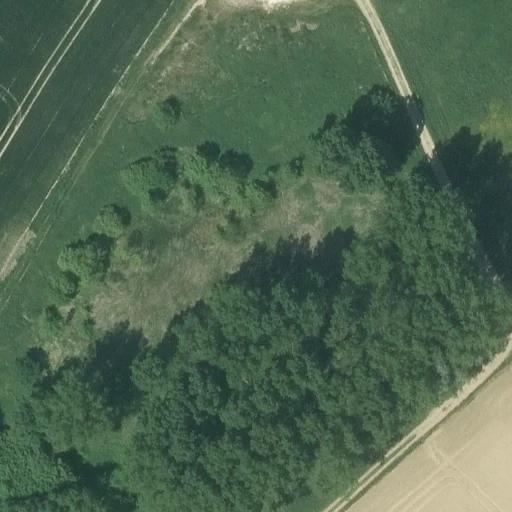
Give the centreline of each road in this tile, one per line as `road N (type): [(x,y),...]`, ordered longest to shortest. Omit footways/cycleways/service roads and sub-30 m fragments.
road 1 (track): [(0,304),(194,0)]
road 2 (track): [(511,301),(448,205),(358,0)]
road 3 (track): [(332,511),(511,354)]
